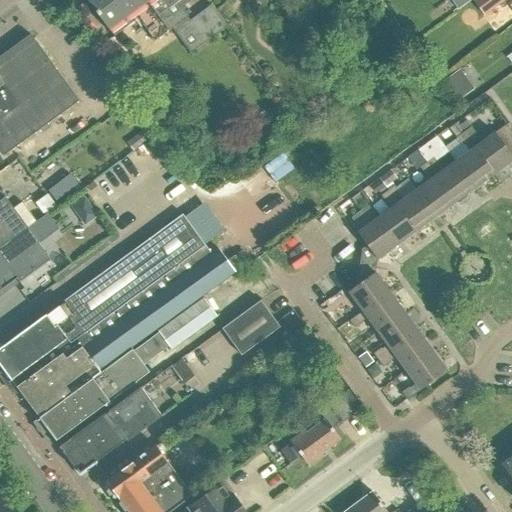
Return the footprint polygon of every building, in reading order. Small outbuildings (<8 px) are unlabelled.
[(87,0),(110,31),(110,30),(115,37),(139,19),(155,41),(172,28),(191,53),(226,27),(210,5),(191,19),(178,2),(180,0),(87,0)] [(79,101),(31,34),(0,56),(0,151),(3,156),(79,101)] [(448,77),(461,97),(474,88),(460,69),(448,77)] [(471,127),(467,121),(460,126),(464,132),(471,127)] [(464,132),(460,126),(457,123),(450,128),(457,138),(464,132)] [(471,127),(464,132),(494,174),(511,160),(511,132),(506,125),(482,142),(471,127)] [(494,174),(464,132),(457,138),(468,153),(456,162),(475,188),(494,174)] [(133,151),(146,141),(140,133),(127,142),(133,151)] [(475,188),(456,162),(443,171),(433,158),(426,163),(455,202),(475,188)] [(455,202),(426,163),(420,168),(429,181),(417,190),(436,217),(455,202)] [(392,183),(397,179),(390,170),(379,178),(381,181),(386,187),(392,183)] [(73,173),(49,188),(56,198),(79,183),(73,173)] [(379,192),(386,187),(381,181),(372,187),(376,194),(379,192)] [(436,217),(417,190),(404,200),(394,186),(388,191),(417,231),(436,217)] [(417,231),(388,191),(381,196),(391,209),(378,219),(397,245),(417,231)] [(46,213),(57,204),(47,193),(36,202),(46,213)] [(0,201),(0,248),(28,227),(6,197),(0,201)] [(85,226),(99,216),(85,197),(71,208),(85,226)] [(71,343),(176,267),(205,246),(204,244),(221,232),(202,206),(185,218),(183,216),(47,315),(0,348),(0,363),(12,380),(68,339),(71,343)] [(397,245),(378,219),(368,206),(352,218),(361,231),(358,233),(367,246),(362,249),(360,260),(376,263),(377,260),(397,245)] [(0,290),(47,256),(28,231),(0,251),(0,290)] [(18,388),(38,415),(131,347),(236,272),(235,270),(241,266),(235,257),(229,261),(220,249),(67,359),(64,354),(18,388)] [(363,311),(389,293),(375,273),(375,269),(359,266),(357,278),(361,283),(348,292),(363,311)] [(130,301),(135,308),(174,279),(170,273),(130,301)] [(378,332),(404,313),(389,293),(363,311),(349,321),(355,329),(368,319),(378,332)] [(133,350),(131,347),(38,415),(46,427),(47,426),(57,440),(150,372),(144,364),(168,346),(170,349),(217,315),(205,298),(133,350)] [(280,327),(260,300),(222,328),(242,355),(280,327)] [(378,360),(417,331),(404,313),(378,332),(387,344),(373,354),(378,360)] [(405,369),(432,351),(417,331),(378,360),(383,367),(396,358),(405,369)] [(447,371),(432,351),(405,369),(415,383),(402,393),(407,400),(447,371)] [(184,385),(195,377),(182,359),(171,367),(184,385)] [(373,366),(367,371),(371,376),(377,372),(373,366)] [(162,415),(142,387),(60,447),(80,474),(127,440),(128,441),(162,415)] [(355,413),(340,394),(329,402),(343,422),(355,413)] [(306,430),(291,442),(281,450),(291,463),(301,455),(308,465),(324,453),(322,451),(340,438),(327,419),(308,433),(306,430)] [(116,494),(129,511),(170,511),(208,484),(201,474),(184,486),(155,446),(107,482),(109,484),(108,489),(112,493),(116,494)] [(511,478),(511,457),(502,465),(511,478)] [(246,511),(224,481),(181,511),(246,511)] [(388,511),(373,492),(346,511),(388,511)] [(440,511),(429,497),(409,511),(440,511)]
